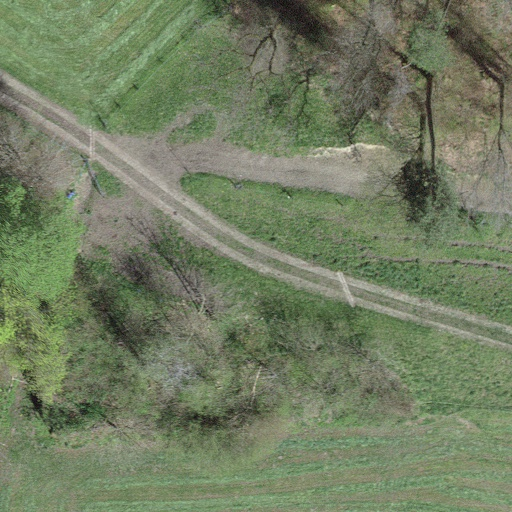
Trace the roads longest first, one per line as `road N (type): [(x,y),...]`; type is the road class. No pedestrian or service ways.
road 1 (track): [(0,91),(40,114),(83,170),(158,201),(253,259),(511,344)]
road 2 (track): [(511,203),(83,170)]
